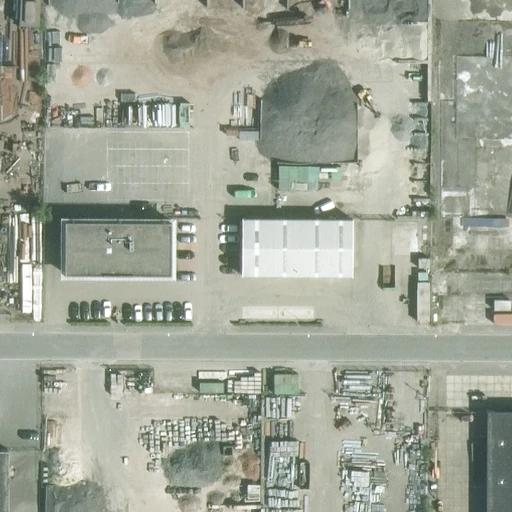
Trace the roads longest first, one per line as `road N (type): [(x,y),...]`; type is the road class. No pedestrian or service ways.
road 1 (unknown): [(362,347),(363,245),(390,117),(371,65),(349,54),(194,49),(201,295)]
road 2 (unclassified): [(0,347),(511,346)]
road 3 (unknown): [(39,347),(40,287),(201,295)]
